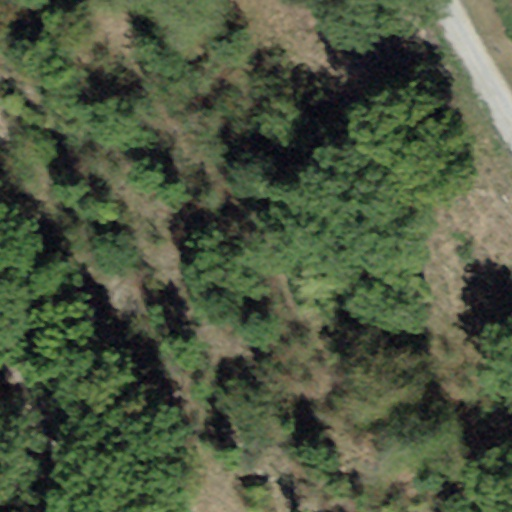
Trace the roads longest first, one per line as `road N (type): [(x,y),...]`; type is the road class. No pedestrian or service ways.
road 1 (track): [(0,384),(71,511)]
road 2 (track): [(444,0),(511,110)]
